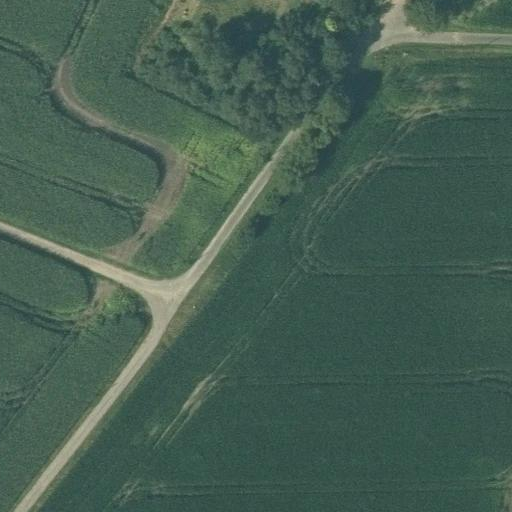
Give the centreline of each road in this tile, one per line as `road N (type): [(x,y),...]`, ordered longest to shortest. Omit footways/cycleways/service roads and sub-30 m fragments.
road 1 (unclassified): [(511,39),(399,34),(363,50),(184,290)]
road 2 (unclassified): [(184,290),(21,511)]
road 3 (unclassified): [(184,290),(140,287),(0,229)]
